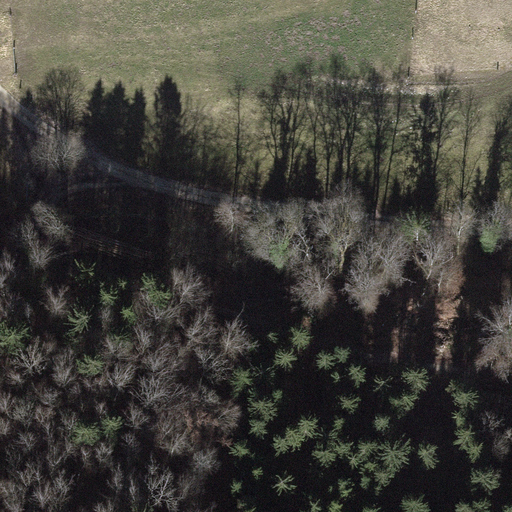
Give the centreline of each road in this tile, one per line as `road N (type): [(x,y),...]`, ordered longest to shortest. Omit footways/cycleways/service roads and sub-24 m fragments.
road 1 (track): [(511,376),(332,339),(84,270),(44,248),(49,195),(75,183),(136,181)]
road 2 (track): [(511,224),(336,213),(170,190),(61,140),(0,92)]
